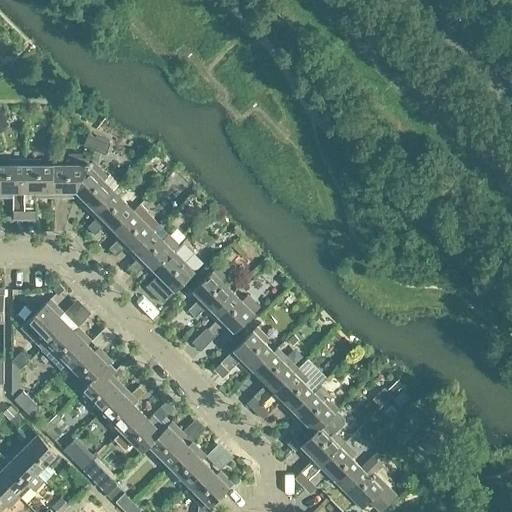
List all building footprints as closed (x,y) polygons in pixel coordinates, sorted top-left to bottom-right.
[(83,145),(94,150),(99,138),(88,134),(83,145)] [(94,150),(106,155),(110,143),(99,138),(94,150)] [(78,191),(90,162),(89,162),(89,158),(83,158),(82,153),(69,153),(69,158),(67,158),(67,165),(54,165),(54,196),(68,196),(68,191),(78,191)] [(25,219),(25,160),(9,160),(9,165),(0,164),(0,195),(14,196),(14,219),(25,219)] [(54,196),(54,165),(40,165),(40,160),(25,160),(25,219),(36,219),(36,196),(54,196)] [(109,175),(107,177),(92,161),(90,163),(90,162),(78,191),(84,198),(81,201),(91,212),(119,184),(109,175)] [(119,184),(91,212),(97,217),(88,227),(95,234),(108,222),(115,228),(133,210),(121,198),(127,192),(119,184)] [(132,252),(154,230),(160,224),(140,204),(133,210),(115,228),(122,235),(109,248),(116,256),(126,246),(132,252)] [(155,269),(174,251),(181,244),(169,233),(162,239),(154,230),(132,252),(138,258),(128,267),(136,275),(148,262),(155,269)] [(163,303),(195,272),(194,271),(204,262),(183,242),(181,244),(174,251),(155,269),(162,276),(150,289),(163,303)] [(211,314),(233,292),(224,282),(228,277),(217,266),(194,289),(201,297),(188,309),(196,317),(205,308),(211,314)] [(235,331),(254,313),(260,306),(248,294),(242,300),(233,292),(211,314),(217,319),(208,329),(215,336),(228,324),(235,331)] [(41,349),(67,323),(57,313),(60,309),(50,299),(21,327),(42,348),(41,349)] [(75,304),(65,314),(77,326),(87,316),(75,304)] [(77,333),(67,323),(41,349),(61,369),(87,344),(88,344),(91,341),(81,330),(77,333)] [(252,373),(274,351),(265,342),(268,338),(257,327),(215,369),(223,377),(239,360),(252,373)] [(294,333),(287,340),(293,346),(300,339),(294,333)] [(97,354),(88,344),(87,344),(61,369),(81,389),(82,389),(89,382),(101,371),(111,361),(101,350),(97,354)] [(30,360),(21,351),(12,360),(21,369),(30,360)] [(256,410),(297,368),(286,357),(283,360),(274,351),(252,373),(264,386),(248,402),(256,410)] [(103,409),(125,388),(119,382),(128,373),(121,365),(108,378),(101,371),(89,382),(82,389),(103,409)] [(263,417),(280,401),(292,414),(314,392),(318,389),(297,368),(256,410),(263,417)] [(396,381),(387,389),(392,395),(402,386),(396,381)] [(141,411),(134,405),(147,392),(140,384),(130,394),(125,388),(103,409),(123,430),(141,411)] [(299,448),(338,409),(329,400),(333,396),(322,385),(318,389),(314,392),(292,414),(304,426),(288,442),(296,450),(299,448)] [(402,390),(393,399),(401,407),(410,397),(402,390)] [(14,399),(23,408),(31,399),(23,391),(14,399)] [(40,408),(31,399),(23,408),(31,416),(40,408)] [(150,444),(165,428),(159,423),(169,413),(161,406),(148,418),(141,411),(123,430),(115,438),(126,450),(135,442),(144,451),(150,444)] [(303,484),(345,443),(334,432),(345,421),(345,419),(337,411),(339,409),(338,409),(299,448),(311,460),(295,477),(303,484)] [(45,481),(54,471),(49,466),(61,455),(19,413),(11,421),(27,437),(15,450),(37,472),(45,481)] [(52,419),(43,428),(55,440),(64,431),(52,419)] [(189,446),(188,445),(179,435),(182,432),(171,421),(165,428),(150,444),(170,464),(189,446)] [(209,466),(199,456),(202,452),(192,442),(188,445),(189,446),(170,464),(190,484),(209,466)] [(330,498),(362,467),(352,457),(356,454),(345,443),(303,484),(311,492),(317,486),(317,484),(321,484),(321,487),(331,497),(330,497),(330,498)] [(86,449),(75,460),(83,469),(94,458),(86,449)] [(45,481),(37,472),(15,450),(6,458),(0,452),(0,475),(20,496),(30,485),(36,490),(45,481)] [(397,495),(374,473),(383,464),(373,454),(362,467),(330,498),(331,498),(344,510),(341,511),(357,511),(370,500),(381,510),(397,495)] [(210,511),(211,505),(233,483),(223,473),(219,476),(209,466),(190,484),(185,490),(199,503),(197,511),(210,511)] [(20,496),(0,475),(0,508),(5,503),(8,507),(20,496)] [(112,481),(104,489),(112,498),(121,489),(112,481)] [(115,501),(124,510),(133,501),(124,493),(115,501)] [(62,498),(52,507),(57,511),(62,511),(69,505),(62,498)] [(138,511),(141,510),(133,501),(124,510),(126,511),(138,511)]
